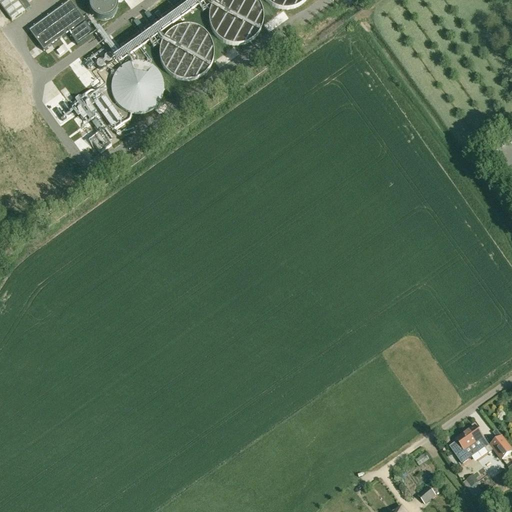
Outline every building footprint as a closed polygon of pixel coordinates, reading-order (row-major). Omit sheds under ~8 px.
[(15,0),(0,0),(0,6),(10,20),(23,10),(15,0)] [(25,0),(17,0),(24,9),(29,6),(25,0)] [(90,0),(89,3),(89,6),(89,10),(90,13),(92,15),(93,16),(95,18),(98,20),(101,21),(104,21),(107,20),(110,19),(112,17),(114,15),(116,13),(117,10),(117,7),(117,3),(116,1),(115,0),(90,0)] [(260,31),(261,28),(262,26),(263,23),(263,21),(263,18),(263,15),(263,13),(262,10),(261,8),(260,5),(258,3),(257,1),(255,0),(216,0),(215,2),(213,4),(212,6),(211,9),(210,11),(209,14),(209,16),(209,19),(209,22),(210,24),(210,27),(211,29),(212,32),(214,34),(215,36),(217,38),(219,40),(221,41),(224,43),(226,44),(229,45),(231,45),(234,46),(237,46),(239,45),(242,45),(245,44),(247,43),(249,42),(252,41),(254,39),(256,37),(258,35),(259,33),(260,31)] [(264,0),(265,1),(267,3),(269,4),(271,6),(273,7),(276,8),(278,9),(281,10),(283,10),(286,10),(289,10),(291,9),(294,9),(296,8),(299,7),(301,5),(303,4),(305,2),(306,0),(264,0)] [(29,32),(43,52),(59,40),(67,49),(91,31),(70,2),(29,32)] [(211,66),(212,64),(213,62),(213,59),(214,56),(214,54),(214,51),(213,48),(212,46),(211,43),(210,41),(209,39),(207,37),(205,35),(203,33),(201,31),(199,30),(196,29),(194,28),(191,27),(189,27),(186,27),(183,27),(181,28),(178,28),(176,29),(173,30),(171,32),(169,33),(167,35),(165,37),(164,39),(162,42),(161,44),(160,47),(160,49),(159,52),(159,55),(160,57),(160,60),(161,62),(162,65),(163,67),(164,70),(166,72),(168,74),(170,75),(172,77),(174,78),(177,79),(179,80),(182,81),(184,81),(187,81),(190,81),(192,81),(195,80),(197,79),(200,78),(202,76),(204,75),(206,73),(208,71),(209,69),(211,66)] [(38,45),(32,49),(39,59),(44,55),(38,45)] [(104,62),(103,63),(102,63),(101,63),(100,62),(99,63),(98,63),(97,64),(97,65),(96,65),(96,66),(96,67),(97,68),(97,69),(98,69),(98,70),(99,70),(100,70),(101,70),(102,70),(103,70),(103,69),(104,69),(104,68),(104,67),(104,66),(104,65),(105,64),(106,65),(107,65),(108,65),(109,65),(110,65),(110,64),(111,63),(112,63),(112,62),(112,61),(112,60),(112,59),(111,59),(111,58),(110,57),(109,57),(108,57),(107,57),(106,57),(106,58),(105,58),(104,59),(104,60),(104,61),(104,62)] [(161,101),(162,98),(163,96),(164,93),(164,91),(164,88),(164,86),(163,83),(163,81),(162,78),(161,76),(159,74),(158,72),(156,70),(154,68),(152,67),(150,65),(147,64),(145,64),(142,63),(140,63),(137,63),(135,63),(132,63),(129,64),(127,65),(125,66),(123,67),(121,69),(119,71),(117,73),(115,75),(114,77),(113,79),(112,82),(112,84),(111,87),(111,89),(111,92),(112,94),(113,97),(113,99),(115,102),(116,104),(118,106),(119,108),(121,109),(123,111),(126,112),(128,113),(130,114),(133,115),(136,115),(138,115),(141,115),(143,114),(146,114),(148,113),(150,112),(153,110),(155,109),(157,107),(158,105),(160,103),(161,101)] [(79,94),(88,86),(74,69),(64,77),(79,94)] [(91,94),(84,99),(108,133),(115,128),(91,94)] [(101,133),(88,142),(89,144),(91,143),(101,155),(111,147),(101,133)] [(461,467),(472,459),(486,449),(489,454),(493,451),(501,462),(511,453),(511,449),(502,437),(489,447),(483,439),(475,428),(457,440),(458,442),(449,449),(461,467)] [(492,456),(482,463),(496,481),(506,474),(492,456)] [(472,488),(478,483),(473,475),(466,481),(472,488)] [(429,488),(418,497),(425,505),(435,496),(429,488)]
